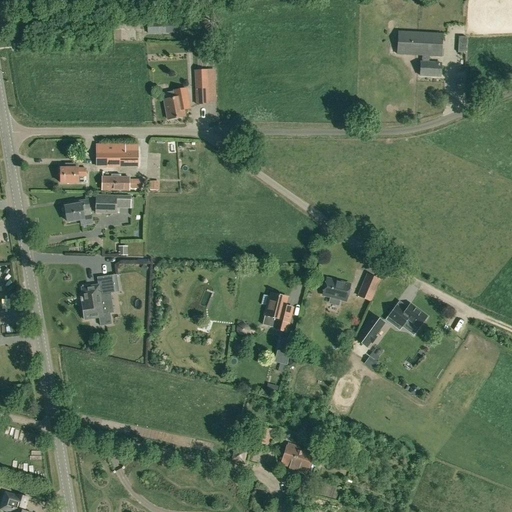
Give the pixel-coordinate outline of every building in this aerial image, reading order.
[(453,16),(432,16),(432,12),(403,12),(403,24),(453,24),(453,16)] [(186,30),(185,20),(147,21),(147,34),(180,33),(180,30),(186,30)] [(441,56),(443,33),(398,31),(397,54),(422,55),(422,62),(420,62),(420,75),(440,76),(441,63),(429,62),(429,55),(441,56)] [(458,37),(458,45),(466,45),(466,37),(458,37)] [(197,104),(209,103),(207,70),(195,70),(197,104)] [(168,119),(185,116),(184,110),(192,109),(188,88),(165,93),(166,99),(164,100),(168,119)] [(138,166),(138,151),(125,151),(125,144),(97,144),(97,166),(138,166)] [(78,168),(78,164),(69,164),(69,168),(61,167),(61,169),(59,169),(59,173),(61,173),(60,182),(78,183),(78,176),(86,176),(86,168),(78,168)] [(129,190),(129,188),(142,188),(143,178),(129,178),(129,177),(102,177),(102,190),(129,190)] [(96,195),(95,212),(116,213),(117,208),(117,196),(96,195)] [(92,223),(88,200),(77,202),(77,201),(65,203),(66,206),(65,206),(63,208),(63,212),(66,212),(67,221),(80,219),(81,225),(92,223)] [(118,252),(120,252),(120,254),(118,254),(118,255),(128,255),(127,246),(118,246),(118,252)] [(370,300),(379,279),(367,274),(358,295),(370,300)] [(115,292),(112,275),(98,277),(99,284),(90,286),(88,284),(84,285),(83,287),(82,287),(83,296),(85,298),(82,302),(82,305),(84,304),(84,306),(92,305),(92,304),(102,303),(101,294),(115,292)] [(347,300),(351,285),(327,279),(323,294),(347,300)] [(282,315),(287,297),(271,293),(268,306),(267,305),(264,314),(277,317),(274,328),(286,331),(290,317),(282,315)] [(401,329),(409,335),(416,325),(425,331),(434,320),(426,314),(429,310),(415,301),(403,316),(408,321),(401,329)] [(379,328),(369,322),(358,341),(365,348),(379,328)] [(292,341),(280,338),(275,362),(286,365),(292,341)] [(365,364),(373,370),(378,363),(370,357),(365,364)] [(270,444),(273,430),(257,426),(254,440),(270,444)] [(306,472),(313,452),(289,444),(282,464),(306,472)] [(304,494),(309,480),(300,476),(297,485),(294,484),(292,489),(304,494)] [(29,498),(16,494),(4,491),(1,502),(0,505),(0,510),(6,511),(28,511),(25,511),(27,505),(29,498)]
